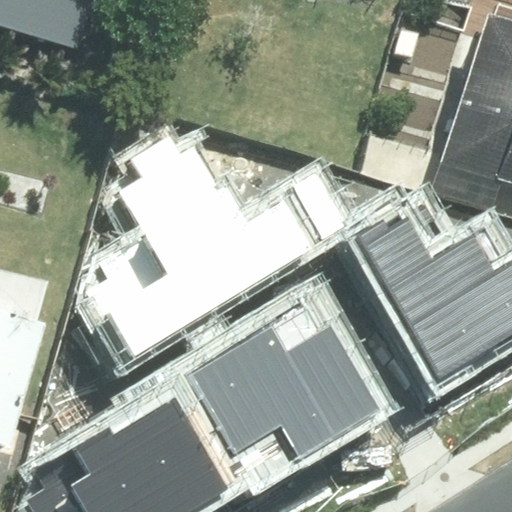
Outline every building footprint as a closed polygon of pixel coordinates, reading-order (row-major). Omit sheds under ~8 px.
[(0,0),(0,26),(79,49),(92,0),(0,0)] [(511,52),(458,39),(422,176),(479,191),(478,193),(511,202),(511,52)] [(118,193),(103,228),(135,240),(149,205),(118,193)] [(27,327),(39,288),(0,275),(0,452),(7,454),(43,331),(27,327)] [(238,511),(297,459),(257,416),(303,374),(240,303),(183,354),(204,378),(114,458),(139,485),(115,505),(114,511),(238,511)]
